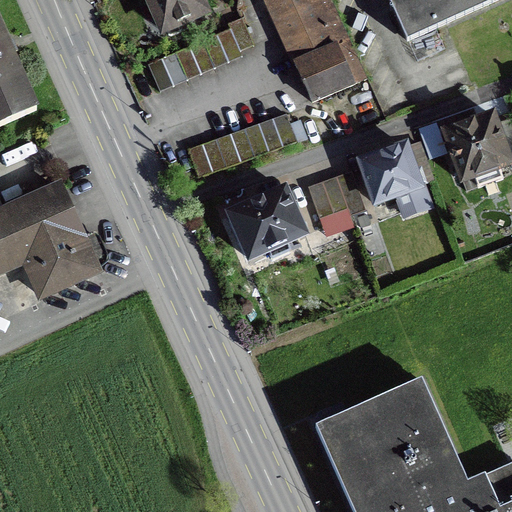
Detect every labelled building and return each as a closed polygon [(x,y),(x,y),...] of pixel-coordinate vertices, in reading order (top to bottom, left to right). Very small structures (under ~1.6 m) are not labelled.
[(146,0),(148,3),(149,9),(153,14),(162,34),(165,33),(167,38),(169,39),(181,34),(178,27),(203,16),(196,0),(146,0)] [(262,0),(310,105),(365,81),(328,0),(262,0)] [(384,0),(405,45),(505,0),(384,0)] [(252,49),(240,21),(227,27),(229,32),(146,68),(158,95),(240,59),(238,55),(252,49)] [(0,37),(0,127),(34,112),(0,37)] [(197,181),(295,145),(285,117),(186,153),(197,181)] [(509,167),(491,118),(443,135),(461,184),(509,167)] [(405,220),(426,212),(404,150),(359,166),(374,207),(397,198),(405,220)] [(364,213),(352,178),(337,184),(346,212),(349,219),(364,213)] [(318,222),(346,212),(337,184),(308,194),(318,222)] [(95,274),(58,192),(0,217),(0,273),(23,263),(39,299),(95,274)] [(285,246),(303,237),(283,193),(228,217),(248,262),(266,254),(269,261),(272,262),(288,254),(288,253),(285,246)] [(336,240),(353,235),(349,221),(332,227),(336,240)] [(466,486),(420,383),(314,431),(350,511),(511,511),(511,506),(499,511),(497,511),(483,478),(466,486)]
